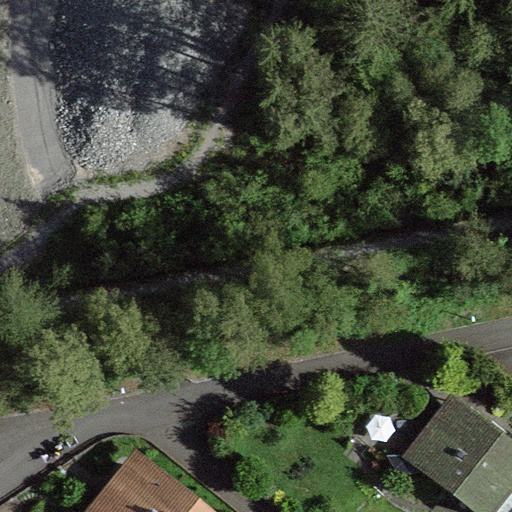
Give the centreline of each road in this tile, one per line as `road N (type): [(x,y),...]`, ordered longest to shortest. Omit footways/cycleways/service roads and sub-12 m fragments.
road 1 (residential): [(511,330),(133,408)]
road 2 (residential): [(261,511),(133,408)]
road 3 (residential): [(133,408),(0,484)]
